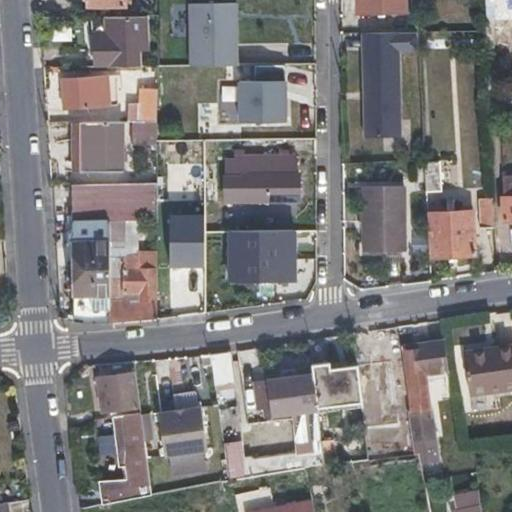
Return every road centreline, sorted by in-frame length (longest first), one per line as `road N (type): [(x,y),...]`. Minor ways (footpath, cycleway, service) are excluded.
road 1 (residential): [(12,0),(35,352)]
road 2 (residential): [(328,0),(329,317)]
road 3 (residential): [(35,352),(329,317)]
road 4 (residential): [(329,317),(511,287)]
road 5 (residential): [(35,352),(56,511)]
